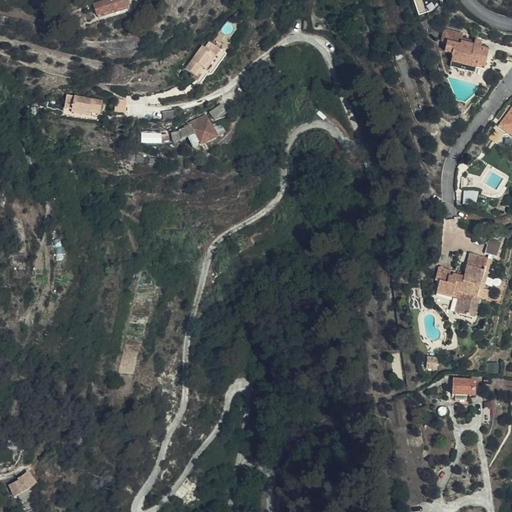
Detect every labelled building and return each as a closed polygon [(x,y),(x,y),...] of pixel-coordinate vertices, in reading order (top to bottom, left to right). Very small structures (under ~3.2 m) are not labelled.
[(111,0),(94,5),(98,19),(130,9),(127,0),(111,0)] [(222,30),(231,35),(237,27),(228,21),(222,30)] [(476,40),(475,43),(475,46),(462,42),(462,39),(463,34),(445,30),(442,42),(448,43),(446,51),(452,53),(452,56),(453,56),(452,61),(476,67),(484,69),(484,68),(491,69),(495,58),(487,57),(489,49),(481,47),(482,41),(476,40)] [(214,54),(216,56),(221,49),(211,41),(205,47),(203,46),(192,61),(186,69),(188,71),(194,76),(201,67),(203,69),(214,54)] [(213,60),(216,56),(214,54),(203,69),(206,70),(213,60)] [(475,73),(476,67),(452,61),(451,67),(475,73)] [(197,77),(203,69),(201,67),(194,76),(197,77)] [(126,112),(127,99),(117,98),(116,112),(126,112)] [(75,118),(82,119),(99,120),(99,116),(110,117),(111,106),(76,104),(75,118)] [(211,112),(205,115),(210,124),(216,121),(224,115),(219,105),(211,112)] [(511,110),(496,131),(504,138),(510,135),(511,136),(511,110)] [(208,141),(216,137),(210,124),(205,115),(188,123),(189,125),(191,128),(187,130),(181,134),(182,141),(188,138),(193,149),(208,141)] [(182,141),(181,134),(172,136),(174,143),(182,141)] [(193,149),(196,153),(211,145),(208,141),(193,149)] [(500,246),(491,242),(487,251),(497,254),(500,246)] [(467,263),(461,286),(461,289),(465,290),(460,309),(476,313),(481,295),(479,294),(485,268),(467,263)] [(443,293),(445,285),(446,280),(439,278),(435,291),(443,293)] [(461,289),(461,286),(449,283),(448,286),(445,285),(443,293),(435,291),(432,301),(441,304),(442,299),(451,301),(454,291),(460,292),(461,289)] [(465,290),(461,289),(460,292),(456,308),(460,309),(465,290)] [(439,357),(428,357),(427,369),(438,369),(439,357)] [(499,372),(500,363),(490,362),(489,372),(499,372)] [(475,395),(475,379),(453,380),(453,395),(475,395)] [(25,472),(18,477),(29,488),(36,482),(25,472)] [(14,496),(29,488),(18,477),(7,484),(14,496)]
